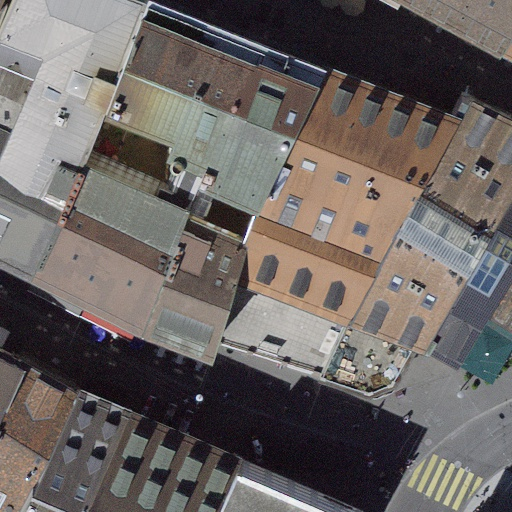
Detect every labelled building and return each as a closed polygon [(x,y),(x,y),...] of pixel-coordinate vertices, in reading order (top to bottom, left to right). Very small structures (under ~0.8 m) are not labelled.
[(72,193),(99,131),(152,1),(148,0),(15,0),(0,38),(0,56),(39,72),(1,164),(72,193)] [(511,0),(375,0),(436,30),(504,65),(511,51),(511,0)] [(332,68),(152,1),(99,131),(214,176),(273,199),(332,68)] [(0,245),(41,265),(72,193),(1,164),(39,72),(0,56),(0,245)] [(273,199),(247,269),(351,308),(456,116),(332,68),(273,199)] [(511,117),(468,96),(456,116),(351,308),(419,333),(423,335),(476,246),(511,183),(511,117)] [(214,176),(99,131),(72,193),(41,265),(151,319),(215,345),(247,269),(273,199),(214,176)] [(511,183),(476,246),(505,265),(511,252),(511,183)] [(505,265),(476,246),(423,335),(461,355),(490,302),(505,265)] [(511,252),(505,265),(490,302),(511,316),(511,252)] [(320,375),(351,308),(247,269),(215,345),(320,375)] [(394,383),(419,333),(351,308),(320,375),(370,392),(394,383)] [(0,411),(26,360),(0,346),(0,411)] [(0,511),(25,511),(82,389),(26,360),(0,411),(0,511)] [(90,511),(132,412),(82,389),(25,511),(90,511)] [(141,511),(178,431),(132,412),(90,511),(141,511)] [(225,511),(248,465),(178,431),(141,511),(225,511)] [(363,511),(248,465),(225,511),(363,511)]
